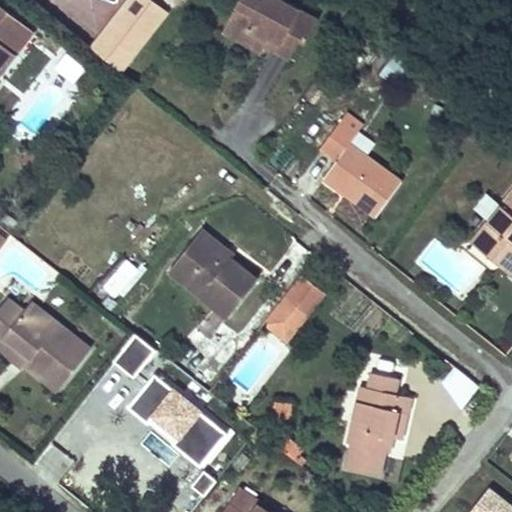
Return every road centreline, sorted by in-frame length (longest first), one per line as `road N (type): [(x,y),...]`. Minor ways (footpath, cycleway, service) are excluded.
road 1 (residential): [(356,259),(511,390)]
road 2 (residential): [(421,511),(511,400)]
